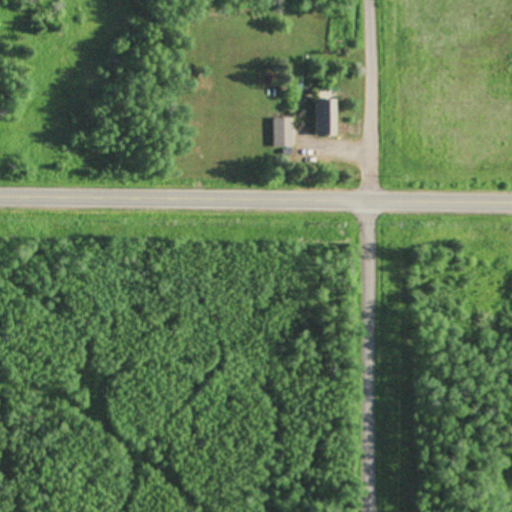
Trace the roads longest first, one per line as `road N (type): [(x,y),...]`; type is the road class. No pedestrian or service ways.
road 1 (residential): [(369,511),(360,0)]
road 2 (tertiary): [(511,203),(0,198)]
